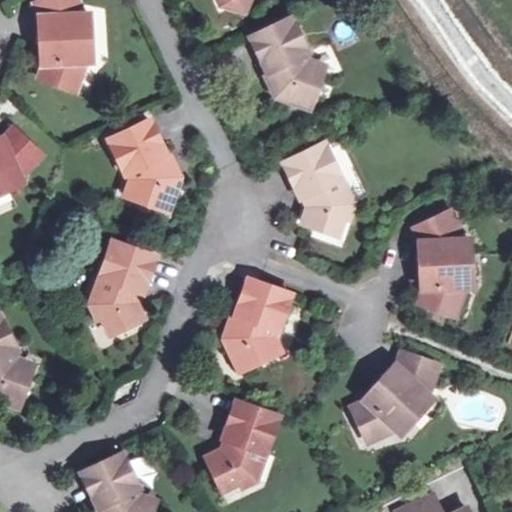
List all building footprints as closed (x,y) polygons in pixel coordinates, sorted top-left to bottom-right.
[(34,74),(62,85),(72,58),(82,59),(89,58),(88,45),(88,26),(87,12),(82,12),(76,0),(34,0),(41,13),(42,28),(36,28),(35,47),(42,47),(42,54),(34,74)] [(248,0),(233,0),(219,8),(242,13),(248,0)] [(333,26),(340,46),(357,39),(350,19),(333,26)] [(249,40),(264,74),(267,73),(274,89),(270,98),(305,111),(317,78),(305,73),(301,64),(298,58),(304,56),(289,21),(249,40)] [(72,58),(62,85),(73,89),(82,59),(72,58)] [(301,64),(305,73),(317,78),(320,71),(301,64)] [(267,73),(264,74),(260,77),(270,98),(274,89),(267,73)] [(129,173),(131,179),(136,189),(132,197),(164,210),(176,177),(166,174),(160,159),(164,157),(146,118),(106,138),(123,175),(129,173)] [(0,190),(5,188),(18,181),(16,175),(36,153),(7,128),(0,135),(0,190)] [(331,239),(342,211),(330,185),(337,182),(321,146),(279,165),(295,200),(299,199),(303,210),(298,225),(331,239)] [(166,174),(176,177),(167,156),(164,157),(160,159),(166,174)] [(136,189),(131,179),(126,195),(132,197),(136,189)] [(330,185),(342,211),(350,208),(337,182),(330,185)] [(417,306),(446,315),(455,289),(465,289),(472,288),(471,276),(470,256),(470,241),(463,241),(451,214),(415,230),(423,245),(423,258),(417,258),(418,277),(424,277),(425,286),(417,306)] [(106,280),(96,308),(109,334),(141,319),(133,303),(137,293),(141,294),(153,257),(111,242),(98,277),(106,280)] [(87,305),(96,308),(106,280),(98,277),(87,305)] [(226,336),(217,339),(231,369),(264,354),(258,342),(262,333),(264,329),(272,331),(285,294),(243,279),(229,317),(232,318),(226,336)] [(455,289),(446,315),(455,318),(465,289),(455,289)] [(232,318),(229,317),(226,316),(217,339),(226,336),(232,318)] [(0,408),(8,412),(20,377),(10,374),(6,365),(3,357),(11,354),(0,330),(0,408)] [(258,342),(264,354),(271,351),(262,333),(258,342)] [(346,408),(359,435),(383,423),(391,430),(395,433),(404,424),(417,409),(428,399),(423,394),(434,365),(398,354),(392,369),(383,378),(379,375),(366,389),(370,392),(363,399),(346,408)] [(10,374),(20,377),(23,371),(6,365),(10,374)] [(216,488),(242,477),(253,450),(261,452),(274,416),(231,401),(218,438),(220,439),(216,449),(201,456),(216,488)] [(417,409),(404,424),(409,428),(422,414),(417,409)] [(383,423),(359,435),(364,443),(391,430),(383,423)] [(97,505),(100,504),(103,511),(150,511),(139,507),(136,498),(131,489),(138,485),(122,450),(80,470),(97,505)] [(253,450),(242,477),(250,480),(261,453),(253,450)] [(396,511),(440,511),(432,495),(396,511)] [(139,507),(150,511),(152,511),(155,505),(136,498),(139,507)]
